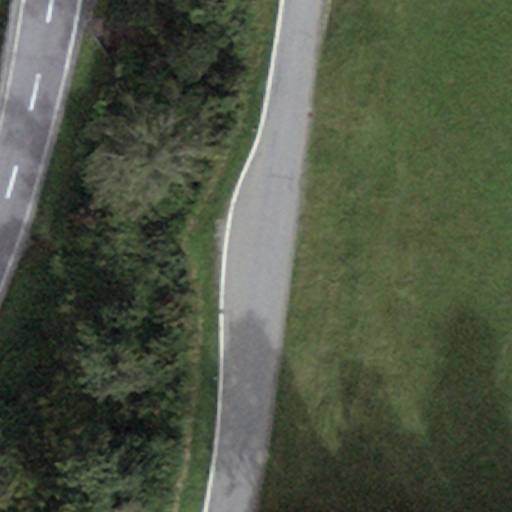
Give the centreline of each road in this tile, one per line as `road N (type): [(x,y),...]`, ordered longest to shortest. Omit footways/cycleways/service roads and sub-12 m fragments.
road 1 (unclassified): [(232,511),(304,0)]
road 2 (secondary): [(50,0),(19,164),(0,219)]
